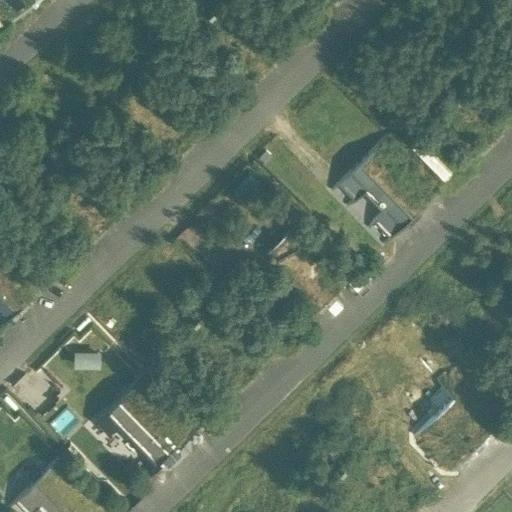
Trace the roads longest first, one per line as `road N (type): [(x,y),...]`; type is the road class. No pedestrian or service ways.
road 1 (unclassified): [(376,0),(0,369)]
road 2 (unclassified): [(511,158),(155,511)]
